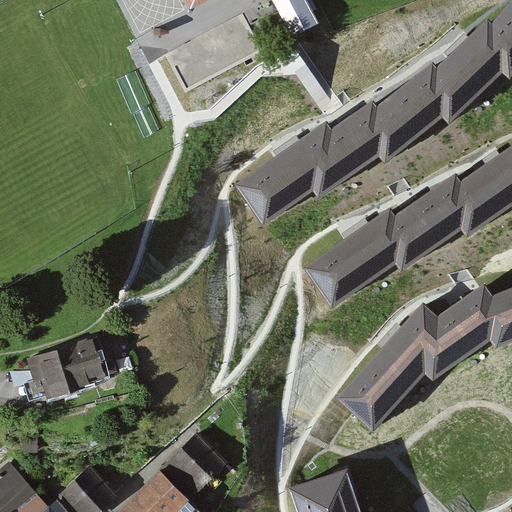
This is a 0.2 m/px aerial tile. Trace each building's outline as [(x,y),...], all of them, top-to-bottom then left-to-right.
[(188,0),(195,12),(218,0),(188,0)] [(310,0),(273,0),(296,41),(324,26),(310,0)] [(502,73),(509,80),(511,76),(511,2),(492,24),(488,20),(437,67),(433,62),(377,107),(372,103),(332,129),(326,123),(235,186),(263,226),(314,192),(319,200),(379,158),(386,165),(442,119),(448,124),(502,73)] [(168,59),(186,92),(261,49),(242,17),(168,59)] [(136,71),(116,80),(131,113),(151,104),(136,71)] [(151,107),(134,115),(145,138),(162,130),(151,107)] [(511,207),(511,146),(462,181),(456,173),(395,216),(390,208),(304,269),(332,310),(397,265),(402,273),(462,232),(468,238),(511,207)] [(490,342),(496,349),(511,342),(511,288),(493,295),(485,284),(438,317),(423,303),(336,399),(373,432),(423,375),(431,383),(490,342)] [(122,376),(110,339),(29,365),(36,385),(27,388),(33,407),(50,402),(51,406),(95,392),(93,385),(122,376)] [(162,474),(192,504),(229,468),(199,438),(162,474)] [(45,507),(8,463),(0,469),(0,511),(70,511),(57,497),(45,507)] [(90,464),(60,493),(77,511),(100,511),(119,495),(90,464)] [(289,490),(296,511),(359,511),(346,471),(289,490)] [(162,474),(123,511),(183,511),(192,504),(162,474)]
